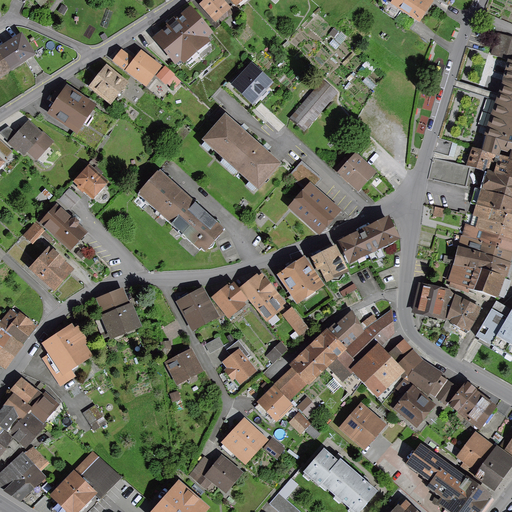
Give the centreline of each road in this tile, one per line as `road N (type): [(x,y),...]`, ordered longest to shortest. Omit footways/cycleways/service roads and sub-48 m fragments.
road 1 (residential): [(6,379),(61,312),(104,287),(234,272),(417,191)]
road 2 (residential): [(511,398),(407,327),(417,191)]
road 3 (residential): [(180,0),(0,116)]
road 4 (residential): [(417,191),(458,50),(483,0)]
